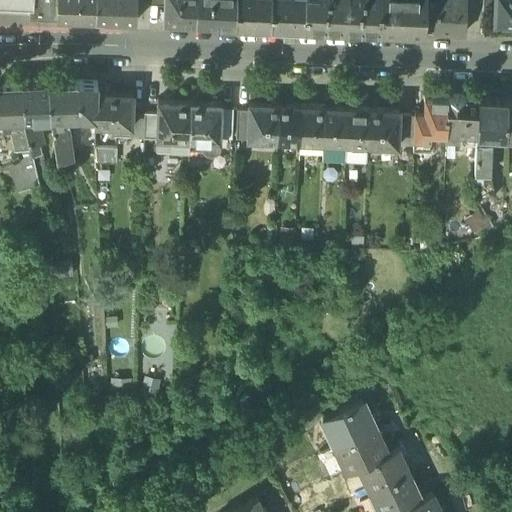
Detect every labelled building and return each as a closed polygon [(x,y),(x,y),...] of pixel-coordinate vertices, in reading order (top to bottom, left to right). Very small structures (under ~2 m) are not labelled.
[(30,0),(31,5),(30,16),(57,17),(57,0),(30,0)] [(96,19),(136,20),(136,0),(57,0),(57,17),(96,19)] [(196,0),(165,0),(165,4),(165,22),(195,23),(196,0)] [(196,0),(195,23),(236,24),(236,0),(196,0)] [(236,0),(236,24),(270,26),(270,0),(236,0)] [(270,0),(270,26),(304,27),(304,0),(270,0)] [(304,0),(304,27),(316,28),(317,0),(304,0)] [(317,0),(316,28),(379,30),(380,0),(317,0)] [(380,0),(379,30),(425,32),(426,0),(380,0)] [(466,0),(426,0),(425,32),(465,33),(466,0)] [(495,0),(483,0),(483,15),(495,15),(495,0)] [(495,23),(511,23),(511,0),(495,0),(495,15),(495,23)] [(78,80),(49,81),(51,117),(66,116),(73,116),(80,115),(95,116),(96,91),(97,81),(78,80)] [(22,83),(24,118),(40,117),(51,117),(49,81),(22,83)] [(0,118),(24,118),(22,83),(0,84),(0,118)] [(133,93),(96,91),(95,116),(95,124),(113,125),(130,125),(131,126),(132,112),(133,93)] [(415,117),(414,140),(431,140),(431,132),(446,133),(448,96),(425,95),(425,111),(415,111),(415,117)] [(479,98),(448,96),(446,133),(477,134),(479,98)] [(477,134),(477,135),(489,136),(505,137),(507,99),(479,98),(477,134)] [(218,145),(220,141),(221,109),(221,103),(192,102),(157,100),(157,113),(156,139),(171,139),(170,149),(189,149),(209,150),(212,150),(216,148),(218,145)] [(248,140),(277,141),(279,105),(250,104),(249,109),(248,140)] [(302,106),(279,105),(277,141),(300,142),(302,106)] [(324,107),(302,106),(300,142),(323,143),(324,107)] [(347,108),(324,107),(323,143),(345,143),(347,108)] [(370,109),(347,108),(345,143),(346,144),(367,144),(368,144),(370,109)] [(220,141),(232,142),(233,109),(221,109),(220,141)] [(236,140),(248,140),(249,109),(237,109),(236,140)] [(398,110),(370,109),(368,144),(397,146),(398,117),(398,110)] [(130,138),(144,138),(145,113),(132,112),(131,126),(130,125),(130,138)] [(157,113),(145,113),(144,138),(156,139),(157,113)] [(73,155),(69,123),(66,121),(66,116),(51,117),(56,157),(57,157),(73,155)] [(45,139),(40,117),(24,118),(30,143),(38,141),(45,139)] [(397,146),(414,146),(414,140),(415,117),(398,117),(397,146)] [(30,143),(24,118),(0,118),(0,162),(1,163),(6,165),(10,163),(20,188),(39,181),(39,180),(33,155),(30,143)] [(113,125),(113,130),(111,130),(111,137),(130,138),(130,125),(113,125)] [(477,134),(446,133),(446,144),(477,146),(477,142),(477,135),(477,134)] [(171,139),(156,139),(155,159),(170,159),(170,149),(171,139)] [(430,151),(431,140),(414,140),(414,146),(414,147),(413,150),(430,151)] [(30,143),(33,155),(36,154),(41,152),(38,141),(30,143)] [(323,143),(300,142),(299,154),(322,155),(323,143)] [(477,155),(476,172),(491,173),(492,142),(488,142),(477,142),(477,146),(477,155)] [(345,143),(323,143),(322,155),(322,161),(345,162),(346,144),(345,143)] [(367,163),(367,144),(346,144),(345,162),(367,163)] [(95,150),(95,161),(117,161),(117,147),(95,146),(95,150)] [(47,177),(43,157),(38,159),(36,154),(33,155),(39,180),(47,177)] [(73,155),(57,157),(59,169),(75,167),(73,155)] [(493,179),(491,173),(476,172),(475,195),(478,201),(495,197),(493,179)] [(490,225),(481,210),(465,219),(474,234),(490,225)] [(279,249),(295,250),(295,230),(280,230),(279,249)] [(442,236),(428,235),(427,251),(441,248),(442,236)] [(352,252),(364,253),(364,237),(352,236),(352,252)] [(51,263),(52,275),(73,274),(72,261),(51,263)] [(141,298),(141,311),(154,311),(154,298),(141,298)] [(146,378),(140,401),(156,404),(161,381),(146,378)] [(0,380),(0,447),(13,447),(10,380),(0,380)] [(131,380),(111,380),(111,396),(131,396),(131,380)] [(322,416),(335,444),(375,425),(362,397),(322,416)] [(347,470),(361,464),(387,452),(375,425),(335,444),(347,470)] [(365,479),(370,492),(410,474),(398,447),(387,452),(361,464),(367,478),(365,479)] [(379,511),(389,511),(390,511),(421,497),(410,474),(370,492),(379,511)] [(390,511),(441,511),(433,492),(421,497),(390,511)] [(264,511),(256,495),(220,511),(264,511)]
